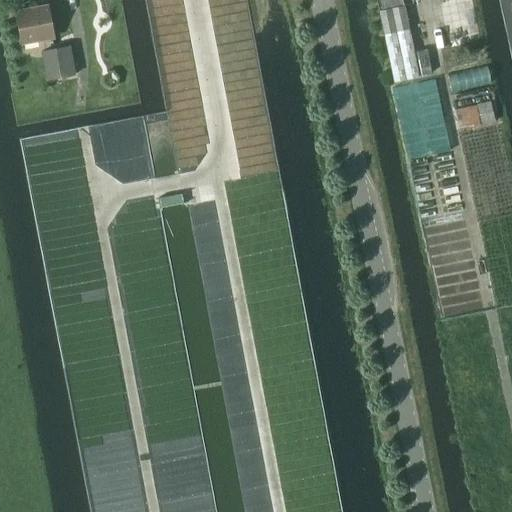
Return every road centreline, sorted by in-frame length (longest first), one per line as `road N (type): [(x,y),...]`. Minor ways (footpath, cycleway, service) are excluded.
road 1 (track): [(161,511),(101,197),(227,173),(194,0)]
road 2 (unclassified): [(426,511),(321,0)]
road 3 (track): [(511,413),(424,0)]
